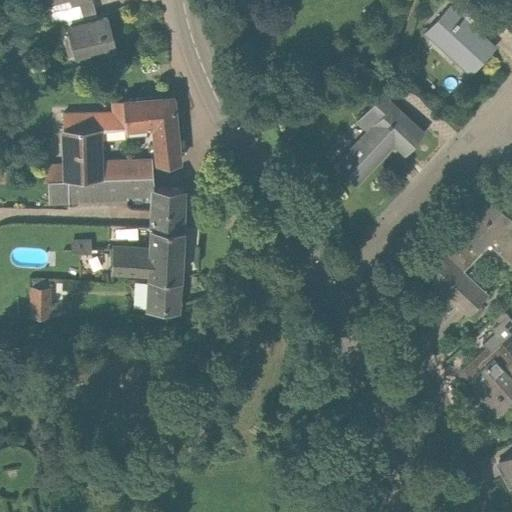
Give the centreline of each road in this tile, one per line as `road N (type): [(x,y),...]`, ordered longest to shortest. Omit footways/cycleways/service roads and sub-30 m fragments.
road 1 (secondary): [(325,291),(232,137),(182,0)]
road 2 (unclassified): [(489,511),(394,291),(365,257)]
road 3 (secondary): [(401,511),(325,291)]
road 4 (residential): [(365,257),(487,117)]
